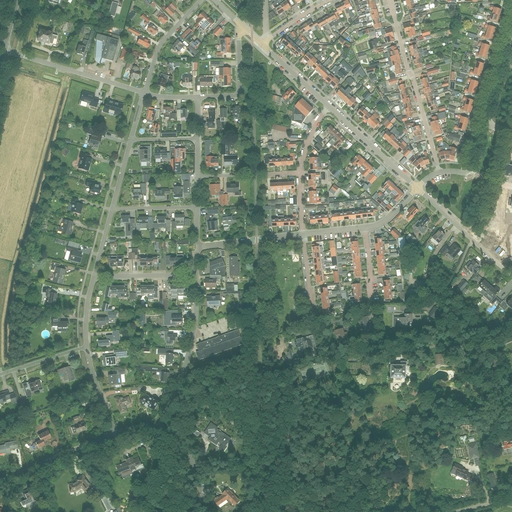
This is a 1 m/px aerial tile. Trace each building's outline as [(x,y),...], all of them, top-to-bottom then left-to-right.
[(279,15),(285,11),(278,1),(277,0),(273,0),(275,2),(273,4),(276,8),(275,8),(279,15)] [(279,0),(278,1),(285,11),(291,7),(287,1),(283,3),(281,0),(279,0)] [(348,0),(344,3),(349,13),(351,18),(354,17),(352,11),(351,12),(349,8),(351,7),(351,5),(353,4),(351,0),(349,0),(348,1),(348,0)] [(161,9),(153,1),(150,5),(154,9),(155,8),(159,11),(160,10),(161,9)] [(114,17),(118,4),(112,2),(108,15),(114,17)] [(349,13),(344,3),(340,5),(343,11),(345,10),(347,14),(349,13)] [(343,11),(340,5),(335,7),(337,10),(333,12),(337,19),(338,21),(340,19),(337,14),(338,13),(343,11)] [(425,5),(420,7),(408,10),(410,14),(416,13),(416,10),(419,9),(419,10),(426,9),(425,5)] [(493,13),(500,16),(502,9),(495,7),(495,6),(492,5),(491,9),(494,10),(493,13)] [(165,10),(171,16),(175,12),(169,6),(165,10)] [(162,24),(163,24),(168,20),(160,12),(158,14),(155,12),(153,15),(155,17),(158,19),(160,21),(159,22),(162,24)] [(201,26),(209,18),(203,12),(198,17),(199,18),(196,22),(197,23),(195,26),(198,29),(200,27),(201,26)] [(333,12),(329,15),(335,25),(336,27),(338,26),(335,20),(337,19),(333,12)] [(500,16),(493,13),(492,17),(489,16),(488,20),(491,21),(491,20),(498,22),(500,16)] [(141,17),(146,21),(144,23),(147,25),(148,23),(150,20),(143,14),(141,17)] [(329,15),(325,17),(331,27),(331,28),(335,25),(329,15)] [(325,17),(321,20),(327,31),(329,30),(328,28),(331,27),(325,17)] [(215,23),(209,18),(201,26),(200,27),(205,32),(209,28),(210,28),(215,23)] [(411,19),(412,22),(403,24),(405,29),(414,27),(419,25),(419,23),(419,22),(418,18),(411,19)] [(327,31),(321,20),(317,22),(320,28),(322,27),(325,32),(324,32),(326,36),(329,34),(327,31)] [(70,33),(72,24),(63,21),(62,25),(64,25),(62,30),(70,33)] [(311,21),(307,23),(310,29),(316,26),(318,29),(320,28),(317,22),(313,24),(311,21)] [(307,23),(303,26),(309,36),(311,35),(309,33),(312,31),(310,29),(307,23)] [(382,28),(381,23),(374,25),(375,28),(369,29),(366,30),(362,31),(363,35),(364,35),(369,33),(375,32),(378,31),(377,29),(380,28),(382,28)] [(487,32),(494,34),(496,28),(489,26),(490,25),(486,24),(485,27),(489,28),(487,32)] [(154,27),(151,25),(146,31),(150,33),(153,35),(154,34),(155,35),(156,33),(155,33),(157,30),(154,27)] [(219,26),(213,33),(217,37),(223,30),(219,26)] [(309,36),(303,26),(299,28),(302,34),(303,36),(306,35),(307,37),(306,37),(309,41),(310,40),(311,39),(309,36)] [(129,27),(127,31),(139,37),(141,33),(129,27)] [(415,31),(414,27),(405,29),(406,34),(408,33),(409,37),(415,36),(414,31),(415,31)] [(382,28),(380,28),(382,36),(384,35),(393,33),(392,28),(383,30),(382,28)] [(37,39),(38,39),(37,40),(52,45),(54,39),(56,40),(57,36),(52,35),(53,33),(41,29),(40,30),(39,30),(39,33),(40,33),(39,36),(38,36),(37,39)] [(186,32),(182,36),(186,41),(192,35),(187,31),(186,32)] [(494,34),(487,32),(486,35),(483,34),(482,38),(485,39),(486,38),(493,40),(494,34)] [(384,40),(385,44),(395,41),(394,37),(393,33),(384,35),(385,40),(384,40)] [(95,57),(95,58),(96,59),(96,60),(97,62),(98,61),(99,62),(100,62),(101,63),(102,63),(103,62),(105,61),(106,60),(112,61),(117,47),(119,41),(97,34),(95,40),(97,41),(95,57)] [(294,43),(292,41),(287,47),(290,51),(304,36),(303,36),(302,34),(294,43)] [(304,36),(290,51),(294,54),(299,48),(297,47),(303,41),(305,42),(307,41),(304,36)] [(343,45),(346,41),(341,36),(337,40),(343,45)] [(137,43),(141,44),(143,45),(143,46),(146,48),(147,47),(148,48),(148,47),(149,47),(150,45),(149,45),(150,42),(140,37),(137,43)] [(287,47),(292,41),(287,37),(281,42),(283,44),(287,47)] [(194,41),(192,39),(189,42),(195,48),(201,42),(197,38),(194,41)] [(79,54),(83,55),(84,49),(86,49),(88,41),(84,40),(82,46),(79,45),(76,53),(77,53),(78,54),(79,54)] [(175,52),(177,50),(179,52),(185,46),(178,40),(173,46),(171,48),(175,52)] [(377,48),(375,41),(368,43),(371,50),(377,48)] [(409,47),(411,52),(418,50),(417,49),(418,49),(416,45),(416,43),(414,43),(413,41),(410,42),(411,46),(409,47)] [(481,50),(488,52),(490,45),(483,44),(483,42),(480,41),(479,45),(482,46),(481,50)] [(198,53),(190,45),(187,48),(195,56),(198,53)] [(230,45),(221,46),(218,46),(218,48),(221,48),(221,53),(216,53),(216,57),(222,57),(222,53),(230,53),(230,45)] [(396,46),(387,49),(389,57),(399,55),(398,50),(397,50),(396,46)] [(123,48),(120,59),(126,61),(130,50),(123,48)] [(299,48),(294,54),(297,57),(301,54),(302,55),(304,53),(299,48)] [(141,51),(132,49),(129,59),(137,61),(139,57),(142,58),(144,54),(140,53),(141,51)] [(330,58),(335,55),(332,50),(327,54),(330,58)] [(488,52),(481,50),(480,53),(477,52),(476,56),(479,57),(479,56),(486,58),(488,52)] [(315,59),(314,58),(308,63),(312,67),(321,57),(320,57),(322,55),(319,52),(317,55),(319,56),(315,59)] [(366,52),(357,54),(359,60),(367,58),(366,52)] [(427,52),(412,56),(413,61),(420,59),(422,58),(422,55),(424,55),(424,56),(429,55),(428,52),(427,52)] [(304,53),(302,55),(303,56),(304,57),(303,58),(308,63),(314,58),(308,53),(306,55),(305,54),(304,53)] [(312,67),(315,70),(321,64),(319,62),(322,59),(321,57),(312,67)] [(321,64),(315,70),(319,73),(331,60),(329,58),(322,66),(321,64)] [(420,59),(413,61),(415,65),(417,64),(418,69),(423,67),(422,63),(424,63),(423,58),(422,58),(420,59)] [(319,73),(322,76),(328,71),(326,69),(333,62),(331,60),(319,73)] [(476,68),(482,70),(484,64),(477,62),(478,61),(474,60),(473,63),(477,64),(476,68)] [(132,70),(130,77),(134,78),(138,79),(140,73),(140,72),(140,70),(139,68),(132,66),(132,65),(128,63),(126,69),(132,70)] [(401,64),(391,67),(393,71),(395,71),(396,75),(403,73),(402,69),(403,69),(401,64)] [(322,76),(326,80),(337,67),(336,65),(329,72),(328,71),(322,76)] [(337,67),(326,80),(329,83),(335,77),(333,76),(340,68),(338,66),(337,67)] [(359,66),(352,73),(355,76),(362,69),(360,66),(359,66)] [(219,72),(219,76),(231,76),(231,68),(221,68),(221,72),(219,72)] [(482,70),(476,68),(475,71),(471,70),(470,74),(473,75),(474,74),(481,76),(482,70)] [(348,74),(342,69),(337,74),(341,78),(344,78),(348,74)] [(167,84),(166,83),(167,80),(166,80),(166,79),(171,80),(172,77),(161,74),(160,78),(158,85),(166,88),(167,84)] [(422,84),(429,82),(427,78),(426,74),(424,74),(422,75),(423,79),(421,80),(422,84)] [(204,76),(198,76),(197,82),(201,82),(201,86),(213,86),(213,83),(216,83),(216,79),(204,79),(204,76)] [(231,86),(231,76),(219,76),(219,79),(224,79),(224,83),(222,83),(222,86),(231,86)] [(192,77),(185,77),(183,77),(183,81),(182,81),(181,81),(181,82),(181,83),(181,84),(181,85),(182,85),(183,85),(183,86),(186,86),(186,87),(192,86),(192,80),(192,77)] [(340,82),(335,77),(329,83),(335,88),(340,82)] [(470,86),(477,88),(479,82),(472,80),(472,79),(469,78),(468,82),(471,83),(470,86)] [(400,90),(406,88),(405,84),(403,84),(402,80),(399,81),(400,83),(398,83),(398,86),(400,90)] [(336,93),(340,97),(345,91),(340,86),(338,88),(339,90),(336,93)] [(477,88),(470,86),(469,90),(466,89),(465,92),(468,93),(468,92),(475,94),(477,88)] [(349,87),(345,91),(340,97),(343,100),(352,90),(354,88),(353,87),(351,89),(349,87)] [(352,90),(343,100),(347,103),(352,98),(350,96),(357,89),(355,87),(354,88),(352,90)] [(282,97),(283,98),(285,100),(284,101),(287,104),(296,94),(292,90),(293,90),(291,88),(291,89),(290,88),(282,97)] [(408,93),(406,88),(400,90),(400,93),(395,93),(391,94),(392,97),(393,97),(396,97),(408,93)] [(88,93),(83,91),(81,96),(82,96),(81,101),(90,103),(89,105),(96,107),(99,100),(93,98),(94,96),(88,94),(88,93)] [(368,91),(362,97),(365,99),(370,94),(368,91)] [(438,94),(426,98),(427,102),(436,100),(436,98),(439,97),(438,94)] [(357,97),(355,95),(352,98),(347,103),(351,107),(354,109),(359,104),(355,100),(357,97)] [(465,104),(472,107),(474,100),(467,98),(468,97),(464,96),(463,100),(466,101),(465,104)] [(292,107),(295,109),(292,120),(296,122),(302,124),(306,117),(313,110),(302,99),(298,104),(296,102),(292,107)] [(106,100),(103,111),(107,113),(108,109),(115,111),(114,114),(119,115),(123,105),(106,100)] [(436,100),(427,102),(428,107),(431,106),(432,110),(437,109),(436,105),(438,105),(436,100)] [(472,107),(465,104),(464,108),(461,107),(460,111),(463,112),(464,111),(471,113),(472,107)] [(234,109),(231,109),(231,117),(238,117),(238,120),(242,119),(242,106),(234,107),(234,109)] [(366,109),(363,106),(357,113),(363,118),(369,113),(365,110),(366,109)] [(153,112),(154,109),(149,107),(148,113),(149,113),(147,119),(154,121),(156,113),(153,112)] [(412,107),(405,109),(407,117),(412,116),(411,112),(413,111),(412,107)] [(170,108),(164,108),(164,117),(169,118),(169,119),(176,119),(176,113),(173,113),(173,108),(170,108)] [(369,113),(363,118),(367,122),(376,112),(378,110),(376,108),(374,110),(372,109),(369,113)] [(216,109),(208,109),(209,115),(209,119),(207,119),(207,126),(208,126),(208,128),(212,128),(212,126),(215,126),(215,119),(215,115),(216,115),(216,109)] [(221,117),(221,120),(217,120),(218,129),(225,129),(224,121),(225,121),(225,117),(227,117),(227,109),(220,109),(220,117),(221,117)] [(447,113),(447,111),(445,111),(437,113),(439,118),(437,119),(436,116),(432,118),(433,122),(431,122),(432,127),(440,125),(441,125),(440,120),(447,118),(446,113),(447,113)] [(376,112),(367,122),(371,125),(376,120),(379,116),(376,112)] [(460,123),(467,125),(469,118),(462,116),(459,115),(458,118),(461,119),(460,123)] [(376,120),(371,125),(374,128),(377,125),(379,127),(381,124),(376,120)] [(410,121),(405,123),(406,126),(410,125),(412,133),(414,133),(420,131),(419,126),(415,127),(414,123),(410,124),(410,121)] [(158,134),(160,125),(159,125),(156,124),(153,123),(151,132),(158,134)] [(467,125),(460,123),(459,126),(456,125),(454,129),(458,130),(458,129),(465,131),(467,125)] [(290,128),(272,124),(271,129),(289,133),(290,128)] [(442,130),(440,125),(432,127),(433,132),(434,132),(435,136),(439,135),(441,134),(442,136),(447,134),(449,133),(448,130),(443,131),(443,129),(442,130)] [(330,134),(334,130),(330,126),(324,132),(322,135),(324,137),(328,133),(330,134)] [(338,133),(334,130),(330,134),(331,136),(330,137),(331,137),(329,139),(331,141),(338,133)] [(387,140),(392,135),(387,130),(385,132),(386,134),(383,137),(387,140)] [(387,140),(390,144),(399,135),(400,133),(396,130),(392,135),(387,140)] [(89,131),(88,134),(92,135),(90,141),(89,145),(93,146),(93,148),(97,149),(98,143),(99,144),(101,138),(98,137),(99,133),(89,131)] [(415,137),(414,137),(415,142),(421,140),(419,136),(422,135),(420,131),(414,133),(415,137)] [(341,136),(338,133),(331,141),(329,143),(332,146),(334,145),(334,144),(337,141),(338,139),(339,138),(341,136)] [(399,135),(390,144),(394,147),(399,141),(397,140),(399,138),(400,136),(399,135)] [(334,145),(337,149),(339,147),(346,140),(341,136),(339,138),(338,139),(337,141),(334,144),(334,145)] [(221,142),(222,154),(225,154),(225,157),(225,166),(230,166),(230,164),(238,164),(237,156),(228,156),(228,155),(229,154),(229,142),(229,137),(222,137),(222,142),(221,142)] [(403,141),(401,139),(399,141),(394,147),(400,153),(402,150),(404,152),(409,147),(407,145),(405,147),(401,143),(403,141)] [(219,157),(214,157),(210,157),(210,145),(212,145),(212,140),(204,140),(205,157),(206,157),(207,167),(214,167),(214,166),(219,166),(219,157)] [(291,150),(290,147),(296,146),(296,142),(290,143),(290,142),(286,142),(286,147),(287,151),(291,150)] [(147,150),(140,150),(140,160),(141,160),(141,162),(151,162),(150,146),(147,147),(147,150)] [(174,148),(172,148),(172,156),(176,156),(176,159),(171,159),(171,166),(171,173),(175,172),(175,162),(180,162),(180,158),(184,158),(184,154),(185,154),(185,152),(185,149),(174,149),(174,148)] [(167,149),(155,149),(155,159),(167,158),(167,160),(171,160),(170,153),(167,153),(167,149)] [(90,155),(80,153),(79,157),(81,158),(78,169),(88,171),(91,159),(89,158),(90,155)] [(287,165),(293,165),(293,160),(295,160),(294,153),(290,153),(290,158),(287,158),(287,165)] [(337,153),(332,159),(337,163),(342,158),(337,153)] [(417,155),(414,156),(417,161),(422,167),(426,165),(422,157),(420,153),(417,155)] [(351,163),(355,166),(357,164),(362,158),(358,154),(352,161),(351,163)] [(269,164),(270,166),(275,166),(275,159),(270,159),(270,156),(266,156),(266,159),(265,159),(265,164),(269,164)] [(414,156),(409,161),(410,162),(419,170),(422,167),(417,161),(414,156)] [(366,162),(362,158),(357,164),(355,166),(353,168),(349,172),(353,175),(355,173),(358,170),(366,162)] [(370,165),(366,162),(358,170),(355,173),(357,175),(359,172),(362,174),(370,165)] [(504,164),(502,171),(505,172),(504,175),(510,177),(511,176),(510,176),(511,170),(511,166),(507,165),(504,164)] [(373,169),(370,165),(362,174),(365,177),(365,178),(371,183),(372,184),(377,178),(373,173),(371,175),(369,173),(373,169)] [(343,171),(338,166),(331,173),(336,178),(343,171)] [(87,180),(86,186),(91,187),(89,194),(93,195),(94,192),(99,193),(101,187),(93,185),(94,181),(87,180)] [(309,180),(309,187),(312,186),(312,189),(316,189),(316,186),(317,186),(317,184),(316,184),(316,180),(309,180)] [(388,189),(393,184),(389,180),(382,188),(385,191),(387,188),(388,189)] [(183,197),(183,193),(184,193),(190,193),(190,181),(184,181),(184,187),(181,187),(174,187),(174,192),(174,198),(183,197)] [(133,188),(133,193),(133,199),(142,198),(142,194),(146,194),(146,188),(146,184),(140,184),(140,188),(133,188)] [(239,192),(239,184),(227,185),(227,193),(235,193),(235,196),(241,196),(241,192),(239,192)] [(334,184),(329,191),(334,195),(339,188),(334,184)] [(396,187),(393,184),(388,189),(386,191),(389,195),(390,194),(396,187)] [(220,185),(210,185),(210,188),(212,188),(212,195),(219,195),(220,195),(220,205),(221,205),(221,207),(224,207),(224,206),(224,195),(224,192),(220,192),(220,185)] [(393,199),(400,191),(396,187),(390,194),(389,195),(392,197),(393,199)] [(153,194),(156,194),(156,200),(165,199),(165,194),(166,194),(166,193),(170,193),(170,189),(153,189),(153,194)] [(312,189),(312,191),(309,191),(310,198),(317,197),(316,194),(321,194),(320,189),(316,189),(312,189)] [(376,193),(372,197),(376,201),(379,198),(380,197),(383,194),(380,191),(378,194),(376,193)] [(404,194),(400,191),(393,199),(397,202),(404,194)] [(495,194),(493,202),(501,205),(500,209),(504,210),(506,204),(502,203),(504,197),(495,194)] [(78,199),(72,198),(70,204),(72,205),(71,212),(80,214),(83,205),(77,203),(78,199)] [(372,200),(370,203),(376,209),(379,206),(372,200)] [(413,206),(410,209),(407,212),(410,214),(406,218),(409,220),(415,214),(415,213),(418,210),(413,206)] [(208,215),(205,215),(205,216),(206,216),(207,224),(208,224),(208,226),(207,226),(208,226),(209,231),(208,231),(212,231),(212,232),(214,232),(214,231),(217,230),(217,226),(218,226),(217,221),(213,221),(212,215),(220,214),(219,207),(207,208),(207,214),(208,214),(208,215)] [(367,210),(368,217),(374,217),(373,212),(378,212),(377,209),(367,210)] [(400,213),(393,220),(395,222),(399,218),(399,219),(402,216),(400,213)] [(222,219),(223,219),(223,228),(229,227),(228,225),(237,224),(236,217),(233,217),(233,215),(228,215),(228,214),(222,215),(222,219)] [(189,219),(184,219),(184,215),(175,215),(176,221),(172,221),(172,229),(176,228),(176,226),(189,226),(189,219)] [(126,216),(121,217),(122,220),(122,223),(125,222),(126,222),(126,228),(128,228),(128,236),(135,236),(135,235),(135,220),(135,219),(130,219),(130,216),(126,216)] [(419,222),(419,221),(414,226),(423,234),(427,229),(424,226),(429,221),(424,216),(419,222)] [(153,222),(148,222),(148,217),(140,218),(140,223),(137,223),(137,230),(140,230),(140,229),(153,229),(153,222)] [(157,217),(158,223),(154,223),(154,230),(158,230),(158,228),(165,228),(165,227),(170,227),(170,221),(166,221),(166,217),(157,217)] [(57,231),(61,232),(65,233),(65,234),(70,235),(71,232),(73,222),(64,220),(63,223),(64,223),(63,228),(58,226),(57,231)] [(394,228),(390,233),(397,239),(401,234),(394,228)] [(442,233),(439,230),(432,238),(438,243),(441,240),(445,235),(442,233)] [(412,235),(407,240),(411,244),(416,239),(412,235)] [(495,235),(490,241),(497,247),(500,244),(502,246),(502,247),(509,247),(509,240),(501,240),(495,235)] [(376,245),(382,244),(385,244),(384,241),(382,242),(382,238),(379,238),(379,236),(375,237),(376,245)] [(429,237),(428,240),(435,245),(437,243),(429,237)] [(68,245),(66,250),(72,252),(70,260),(80,263),(82,255),(80,255),(81,252),(77,251),(78,248),(77,248),(78,244),(69,241),(68,245)] [(446,246),(440,253),(444,256),(447,253),(454,259),(457,255),(457,254),(461,250),(455,244),(450,249),(446,246)] [(117,267),(117,256),(111,257),(111,256),(107,256),(107,263),(109,263),(109,266),(110,266),(110,267),(117,267)] [(147,266),(147,258),(141,258),(141,256),(138,256),(138,262),(140,262),(140,266),(147,266)] [(147,256),(147,258),(147,266),(154,266),(154,264),(158,264),(158,256),(147,256)] [(177,258),(177,257),(171,257),(171,256),(165,256),(166,265),(170,265),(177,265),(177,258)] [(240,261),(238,262),(237,257),(230,257),(230,276),(240,276),(240,261)] [(212,276),(222,276),(225,276),(225,266),(222,258),(210,263),(212,268),(210,269),(210,276),(212,276)] [(467,268),(472,273),(476,275),(477,274),(481,269),(478,267),(479,266),(473,261),(471,263),(470,261),(466,266),(467,267),(467,268)] [(61,264),(52,262),(50,271),(54,271),(52,281),(63,284),(66,271),(59,269),(61,264)] [(222,276),(212,276),(212,279),(206,279),(206,287),(216,288),(216,282),(219,281),(219,280),(222,280),(222,276)] [(383,281),(384,287),(390,286),(391,286),(390,280),(393,280),(392,277),(386,277),(387,280),(383,281)] [(480,293),(483,295),(486,292),(491,286),(484,280),(482,283),(481,283),(481,284),(479,286),(483,290),(480,293)] [(463,281),(458,287),(457,287),(455,290),(460,293),(462,291),(467,285),(463,281)] [(184,285),(177,285),(178,293),(178,296),(187,296),(187,288),(184,288),(184,285)] [(329,293),(332,293),(332,292),(332,291),(331,290),(328,291),(327,288),(327,286),(329,286),(329,285),(320,286),(321,288),(320,288),(321,294),(329,293)] [(124,286),(118,287),(118,294),(118,297),(127,297),(127,288),(124,288),(124,286)] [(148,294),(148,286),(141,286),(141,287),(137,287),(137,295),(144,295),(144,294),(148,294)] [(154,286),(148,286),(148,294),(158,293),(158,286),(154,286)] [(483,295),(490,302),(497,293),(497,294),(498,293),(498,292),(500,290),(496,287),(494,289),(491,286),(486,292),(483,295)] [(107,287),(106,296),(111,297),(111,295),(118,294),(118,287),(111,287),(111,288),(110,288),(107,287)] [(51,293),(51,290),(43,288),(43,292),(47,293),(46,297),(48,297),(46,307),(51,308),(51,305),(54,306),(55,298),(56,298),(57,294),(51,293)] [(420,301),(422,291),(409,288),(407,298),(420,301)] [(362,301),(362,295),(354,296),(350,297),(350,300),(355,299),(356,306),(361,305),(361,302),(362,301)] [(500,304),(502,302),(496,296),(490,303),(493,305),(496,301),(500,304)] [(220,297),(208,297),(208,302),(210,302),(209,307),(217,309),(220,303),(220,301),(220,297)] [(502,302),(500,304),(499,306),(504,311),(509,306),(511,308),(511,298),(507,304),(504,301),(502,302)] [(108,308),(109,305),(104,303),(102,311),(105,312),(105,311),(111,311),(111,308),(108,308)] [(323,306),(324,315),(327,315),(327,318),(335,317),(335,313),(333,311),(330,311),(330,305),(323,306)] [(440,310),(434,306),(429,314),(434,318),(440,310)] [(108,312),(108,318),(104,317),(104,319),(98,318),(97,325),(98,325),(97,328),(102,328),(102,325),(105,325),(105,323),(108,323),(109,318),(116,318),(116,312),(108,312)] [(167,312),(167,319),(173,319),(173,322),(178,322),(178,325),(182,325),(182,322),(182,315),(172,315),(172,312),(167,312)] [(412,322),(412,314),(405,314),(405,318),(400,318),(397,318),(397,322),(395,322),(395,327),(412,327),(412,322)] [(369,322),(367,316),(359,319),(363,332),(371,329),(371,328),(374,327),(372,321),(369,322)] [(61,317),(52,317),(52,326),(57,326),(58,332),(67,332),(67,326),(68,326),(68,322),(61,322),(61,317)] [(342,329),(335,331),(339,342),(345,340),(346,342),(349,341),(347,332),(343,333),(342,329)] [(104,340),(104,341),(99,341),(100,346),(110,345),(110,342),(114,342),(120,341),(119,333),(119,330),(112,331),(113,335),(106,336),(107,339),(104,340)] [(238,330),(197,344),(199,351),(196,352),(199,360),(243,344),(238,330)] [(166,344),(173,344),(173,341),(177,341),(178,335),(172,335),(172,334),(169,333),(169,335),(168,335),(168,340),(166,339),(166,344)] [(297,341),(294,342),(296,348),(301,347),(302,346),(303,350),(316,347),(314,338),(311,339),(307,340),(306,337),(296,340),(297,341)] [(168,349),(162,349),(158,348),(158,355),(167,355),(166,363),(173,363),(173,354),(167,353),(168,349)] [(116,354),(103,355),(104,360),(106,360),(107,366),(112,365),(117,365),(116,358),(128,357),(127,349),(116,350),(116,354)] [(391,374),(391,375),(392,376),(392,377),(396,377),(401,377),(405,377),(405,373),(410,373),(410,366),(406,366),(406,361),(401,361),(401,365),(392,365),(392,373),(391,374)] [(140,365),(140,369),(142,369),(146,370),(146,371),(156,372),(156,374),(158,377),(161,377),(161,381),(167,382),(167,376),(170,377),(170,373),(167,373),(165,373),(166,368),(162,367),(143,365),(140,365)] [(58,370),(59,375),(63,374),(65,380),(68,379),(69,382),(76,380),(73,371),(69,372),(68,367),(58,370)] [(109,376),(110,385),(118,384),(118,383),(122,383),(121,375),(125,374),(125,368),(118,369),(119,375),(117,375),(109,376)] [(36,381),(28,383),(28,382),(22,384),(26,397),(32,395),(31,392),(39,390),(38,388),(42,387),(40,379),(35,380),(36,381)] [(10,399),(8,391),(2,393),(2,395),(0,396),(0,404),(6,402),(6,400),(10,399)] [(149,396),(149,395),(145,393),(141,401),(145,403),(145,402),(149,404),(148,407),(154,410),(159,401),(153,398),(153,399),(149,396)] [(119,397),(114,398),(116,404),(117,403),(121,414),(127,411),(124,404),(130,402),(129,397),(123,399),(122,398),(120,399),(119,397)] [(72,419),(74,427),(71,428),(73,433),(76,432),(86,429),(84,422),(82,423),(79,416),(72,419)] [(211,423),(204,433),(210,437),(208,440),(217,446),(219,443),(221,444),(219,448),(224,452),(226,448),(225,447),(231,439),(221,432),(220,433),(217,430),(217,429),(216,428),(217,427),(211,423)] [(52,438),(48,430),(38,435),(41,440),(33,444),(33,446),(34,448),(36,449),(38,448),(45,445),(43,441),(45,440),(46,441),(52,438)] [(0,445),(0,453),(6,453),(6,455),(11,454),(10,450),(18,448),(16,441),(5,443),(5,445),(0,445)] [(511,441),(509,442),(509,441),(503,443),(504,449),(511,448),(511,447),(511,441)] [(469,450),(472,458),(479,457),(476,448),(469,450)] [(127,462),(117,466),(119,473),(122,472),(123,475),(131,472),(131,470),(136,468),(137,470),(144,467),(143,464),(141,465),(139,458),(133,460),(132,457),(126,460),(127,462)] [(455,464),(451,473),(469,481),(472,475),(467,473),(468,471),(462,468),(462,467),(455,464)] [(493,474),(487,475),(491,487),(496,485),(493,474)] [(69,484),(69,485),(70,492),(75,491),(76,492),(77,492),(80,490),(82,488),(85,493),(87,491),(92,487),(82,475),(75,480),(76,482),(74,483),(69,484)] [(20,502),(22,506),(31,502),(33,506),(37,504),(37,503),(38,502),(37,501),(36,501),(36,500),(34,501),(30,492),(31,492),(30,488),(22,492),(23,495),(25,495),(27,499),(20,502)] [(227,489),(223,493),(224,495),(219,498),(218,497),(214,500),(218,506),(228,499),(235,506),(239,501),(227,489)] [(105,496),(111,509),(118,506),(112,493),(105,496)]
